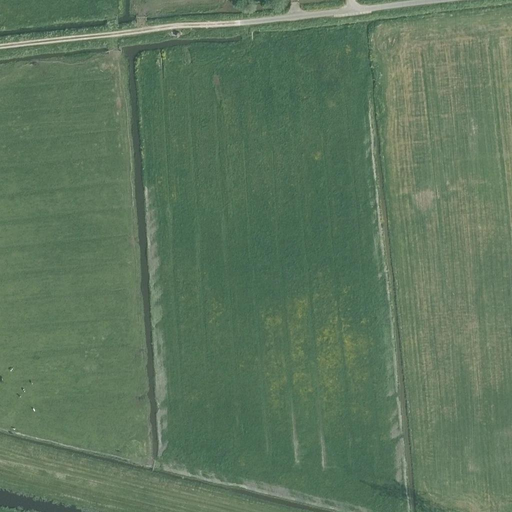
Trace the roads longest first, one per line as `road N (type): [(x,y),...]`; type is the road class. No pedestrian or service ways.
road 1 (track): [(249,44),(242,23),(0,46)]
road 2 (unclassified): [(242,23),(443,0)]
